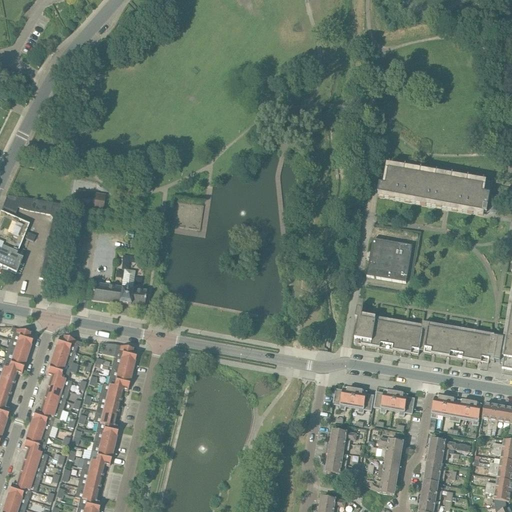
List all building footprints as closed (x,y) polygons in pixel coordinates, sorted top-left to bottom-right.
[(490,200),(493,181),(389,164),(385,188),(380,187),(378,196),(487,215),(488,211),(493,212),(495,201),(490,200)] [(73,209),(103,213),(105,196),(75,192),(73,209)] [(0,213),(10,217),(14,207),(28,211),(45,214),(47,204),(7,197),(0,213)] [(67,207),(52,205),(50,215),(53,220),(40,279),(51,282),(67,207)] [(29,225),(10,217),(0,213),(0,268),(16,275),(22,260),(15,257),(23,239),(33,243),(36,237),(26,233),(29,225)] [(143,253),(144,243),(128,241),(127,251),(143,253)] [(412,247),(373,241),(367,278),(406,284),(412,247)] [(132,292),(135,272),(124,271),(120,290),(93,286),(91,302),(144,310),(146,294),(132,292)] [(511,372),(511,342),(507,342),(504,342),(504,341),(503,341),(503,344),(498,344),(498,340),(428,329),(428,332),(362,321),(364,310),(357,309),(355,320),(358,321),(354,345),(418,356),(419,351),(424,352),(424,354),(488,365),(489,362),(494,363),(494,364),(494,362),(499,363),(499,365),(500,365),(500,364),(503,364),(502,371),(511,372)] [(13,334),(11,341),(31,347),(34,338),(29,337),(30,335),(12,329),(0,328),(0,332),(11,333),(13,334)] [(56,348),(75,354),(78,347),(80,348),(81,344),(64,338),(63,340),(59,339),(56,348)] [(31,347),(11,341),(8,350),(28,357),(31,347)] [(101,355),(115,358),(135,363),(137,353),(132,352),(133,351),(113,346),(103,345),(101,355)] [(53,357),(72,364),(75,354),(56,348),(53,357)] [(28,357),(8,350),(5,360),(25,366),(28,357)] [(50,367),(69,373),(72,364),(53,357),(50,367)] [(112,368),(132,373),(135,363),(115,358),(112,368)] [(22,375),(25,366),(5,360),(2,368),(2,369),(17,374),(22,375)] [(0,378),(14,383),(17,374),(2,369),(2,368),(0,367),(0,378)] [(47,376),(51,377),(66,382),(69,373),(50,367),(47,376)] [(110,377),(130,382),(132,373),(112,368),(110,377)] [(48,386),(68,393),(71,384),(66,382),(51,377),(48,386)] [(108,387),(123,391),(128,392),(130,382),(110,377),(108,387)] [(14,383),(0,378),(0,388),(11,392),(14,383)] [(45,396),(65,402),(68,393),(48,386),(45,396)] [(101,395),(121,400),(123,391),(108,387),(103,386),(101,395)] [(11,392),(0,388),(0,398),(8,401),(11,392)] [(352,409),(355,391),(347,390),(347,391),(343,390),(343,392),(336,391),(333,406),(340,407),(340,411),(345,412),(346,408),(352,409)] [(355,391),(352,409),(358,410),(358,414),(363,415),(364,411),(371,413),(374,397),(366,396),(367,394),(363,393),(363,392),(355,391)] [(386,415),(386,411),(393,412),(396,394),(388,393),(388,394),(384,393),(384,395),(376,394),(374,409),(381,410),(380,414),(386,415)] [(403,396),(404,395),(396,394),(393,412),(399,414),(399,417),(404,418),(405,414),(412,416),(414,400),(407,399),(408,397),(403,396)] [(98,404),(118,409),(121,400),(101,395),(98,404)] [(42,404),(62,411),(65,402),(45,396),(42,404)] [(5,410),(8,401),(0,398),(0,408),(5,410)] [(444,418),(447,400),(439,398),(439,399),(435,399),(431,419),(437,420),(437,417),(444,418)] [(454,402),(454,401),(447,400),(444,418),(450,419),(449,422),(455,423),(458,403),(454,402)] [(467,422),(470,403),(462,402),(462,403),(458,403),(455,423),(460,424),(460,421),(467,422)] [(477,406),(477,405),(470,403),(467,422),(473,423),(472,426),(478,427),(481,407),(477,406)] [(39,414),(55,418),(59,420),(62,411),(42,404),(39,414)] [(96,414),(116,418),(118,409),(98,404),(96,414)] [(491,437),(492,432),(496,407),(484,405),(482,420),(489,422),(486,436),(491,437)] [(498,423),(504,424),(507,409),(496,407),(492,432),(496,433),(498,423)] [(0,418),(7,421),(10,411),(5,410),(0,408),(0,418)] [(32,421),(52,428),(55,418),(39,414),(35,412),(32,421)] [(94,423),(99,424),(114,428),(116,418),(96,414),(94,423)] [(29,431),(49,437),(52,428),(32,421),(29,431)] [(96,434),(116,438),(119,429),(114,428),(99,424),(96,434)] [(26,440),(46,447),(49,437),(29,431),(26,440)] [(333,432),(331,442),(348,445),(348,441),(355,442),(356,436),(333,432)] [(94,443),(114,448),(116,438),(96,434),(94,443)] [(23,449),(27,451),(43,456),(46,447),(26,440),(23,449)] [(378,450),(383,451),(401,454),(403,444),(379,440),(378,446),(379,447),(378,450)] [(431,441),(429,451),(449,455),(449,450),(454,451),(455,445),(431,441)] [(350,445),(348,445),(331,442),(329,453),(344,455),(345,451),(349,452),(350,445)] [(494,445),(493,450),(511,453),(511,443),(504,442),(504,447),(494,445)] [(92,453),(112,457),(114,448),(94,443),(92,453)] [(511,453),(493,450),(492,455),(502,457),(501,461),(511,463),(511,453)] [(24,460),(44,466),(47,457),(43,456),(27,451),(24,460)] [(401,454),(383,451),(381,457),(388,459),(387,463),(400,465),(401,454)] [(449,455),(429,451),(428,461),(442,463),(442,460),(448,461),(449,455)] [(90,462),(105,466),(110,467),(112,457),(92,453),(90,462)] [(344,455),(329,453),(327,463),(344,466),(346,466),(348,460),(343,459),(344,455)] [(21,469),(41,475),(44,466),(24,460),(21,469)] [(83,470),(103,475),(105,466),(90,462),(85,461),(83,470)] [(442,463),(428,461),(426,471),(445,474),(446,469),(441,468),(442,463)] [(511,463),(501,461),(501,466),(491,464),(490,469),(511,472),(511,463)] [(344,466),(327,463),(325,474),(349,478),(350,471),(343,470),(344,466)] [(400,465),(387,463),(386,467),(382,466),(381,473),(398,476),(400,465)] [(19,478),(38,484),(41,475),(21,469),(19,478)] [(511,472),(490,469),(489,474),(498,476),(497,481),(511,483),(511,472)] [(80,480),(100,484),(103,475),(83,470),(80,480)] [(445,474),(426,471),(424,483),(439,485),(439,482),(444,482),(445,474)] [(398,476),(381,473),(379,479),(384,480),(383,483),(396,486),(398,476)] [(16,487),(31,492),(35,493),(38,484),(19,478),(16,487)] [(78,489),(98,494),(100,484),(80,480),(78,489)] [(511,485),(511,483),(497,481),(497,486),(488,484),(487,489),(511,493),(511,485)] [(396,486),(383,483),(381,483),(380,488),(373,484),(371,490),(380,495),(394,497),(396,486)] [(439,485),(424,483),(422,494),(441,497),(442,490),(438,489),(439,485)] [(8,495),(28,501),(31,492),(16,487),(11,486),(8,495)] [(76,498),(81,499),(96,503),(98,494),(78,489),(76,498)] [(511,493),(487,489),(486,494),(496,495),(495,502),(505,503),(509,504),(511,493)] [(441,497),(422,494),(421,503),(439,506),(440,503),(441,497)] [(5,504),(25,511),(28,501),(8,495),(5,504)] [(78,509),(91,511),(98,511),(101,504),(96,503),(81,499),(78,509)] [(320,510),(330,511),(338,511),(339,508),(344,509),(345,503),(322,499),(320,510)] [(511,511),(510,509),(506,510),(505,503),(495,502),(495,508),(495,511),(511,511)] [(438,511),(439,506),(421,503),(419,511),(438,511)]
